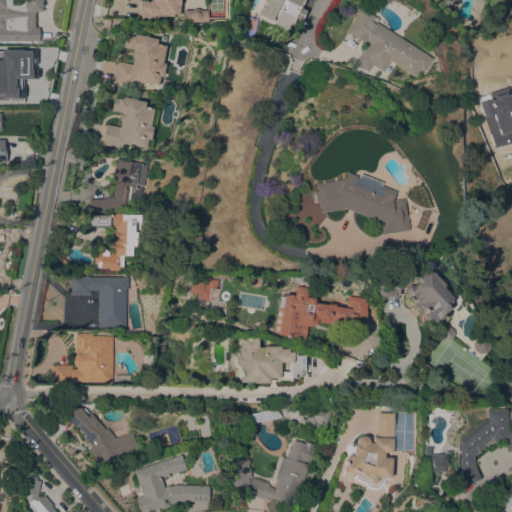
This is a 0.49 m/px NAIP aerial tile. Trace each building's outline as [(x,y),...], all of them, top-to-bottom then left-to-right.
[(0,41),(0,0),(42,0),(42,11),(34,11),(34,27),(39,27),(39,41),(0,41)] [(137,14),(137,1),(128,1),(128,0),(180,0),(180,5),(179,5),(179,15),(139,17),(140,15),(137,14)] [(255,15),(259,7),(261,8),(263,3),(261,2),(262,0),(303,0),(299,8),(305,10),(300,20),(295,18),(289,31),(255,15)] [(360,8),(374,17),(371,22),(375,24),(376,22),(431,58),(423,71),(420,69),(414,77),(389,60),(382,71),(371,64),(366,73),(352,64),(365,44),(345,31),(360,8)] [(208,9),(208,22),(184,22),(184,9),(208,9)] [(131,64),(132,58),(130,58),(132,49),(123,47),(125,34),(133,36),(134,33),(147,36),(147,37),(157,39),(156,44),(165,45),(162,63),(165,63),(162,76),(161,76),(160,84),(158,84),(158,85),(134,81),(134,82),(130,82),(130,84),(113,81),(117,61),(131,64)] [(0,46),(12,46),(11,63),(12,63),(12,87),(15,87),(14,103),(11,103),(11,101),(0,101),(0,46)] [(123,97),(135,99),(135,100),(145,102),(144,106),(159,109),(156,127),(153,126),(150,138),(154,139),(152,148),(145,147),(145,148),(123,143),(122,145),(118,145),(117,147),(101,144),(105,124),(119,127),(121,121),(119,121),(120,112),(111,110),(113,97),(121,99),(122,97),(123,97)] [(116,181),(113,181),(116,159),(147,164),(144,186),(135,184),(134,187),(142,189),(140,201),(129,199),(131,187),(128,187),(124,210),(89,210),(89,199),(100,199),(114,196),(116,181)] [(317,212),(313,184),(341,179),(344,172),(355,177),(356,173),(379,182),(377,185),(392,191),(389,200),(400,198),(405,230),(377,234),(375,222),(342,209),(317,212)] [(141,228),(135,227),(135,232),(137,232),(136,246),(133,246),(133,256),(123,256),(122,267),(119,267),(119,271),(109,271),(109,268),(100,268),(100,267),(97,267),(97,264),(94,264),(94,250),(108,251),(108,254),(114,254),(115,226),(104,226),(104,228),(93,228),(93,226),(89,225),(89,214),(105,214),(105,213),(142,214),(141,228)] [(402,296),(403,295),(401,293),(402,292),(401,290),(402,287),(405,285),(408,285),(410,287),(416,281),(412,278),(417,272),(420,274),(423,271),(429,272),(440,285),(439,289),(447,298),(447,302),(445,304),(442,304),(446,309),(433,320),(431,316),(424,323),(419,324),(416,319),(416,315),(420,312),(418,310),(416,312),(402,296)] [(374,297),(372,276),(395,274),(397,290),(395,290),(395,295),(374,297)] [(97,327),(98,290),(90,290),(90,294),(70,294),(70,275),(86,275),(86,277),(123,277),(123,275),(128,275),(128,289),(126,289),(125,328),(97,327)] [(202,301),(202,300),(196,299),(196,294),(194,294),(187,294),(188,287),(189,287),(189,283),(192,283),(192,280),(201,281),(200,284),(205,284),(206,279),(211,279),(210,288),(207,288),(206,302),(202,301)] [(334,322),(334,324),(314,321),(313,324),(312,325),(309,326),(304,327),(303,335),(302,335),(301,340),(280,337),(284,309),(279,309),(280,308),(276,307),(277,296),(281,297),(282,294),(291,295),(292,286),(306,288),(305,294),(312,295),(311,301),(332,304),(332,306),(342,308),(344,296),(365,299),(361,327),(334,322)] [(433,338),(433,331),(437,327),(443,326),(445,327),(449,330),(450,335),(451,334),(464,344),(461,348),(447,337),(446,338),(435,338),(433,338)] [(51,384),(50,365),(71,365),(71,369),(76,369),(76,367),(72,363),(72,358),(75,354),(74,353),(74,333),(90,333),(90,335),(112,336),(112,383),(51,384)] [(475,352),(470,348),(469,341),(473,336),(480,336),(485,340),(485,347),(481,352),(475,352)] [(252,382),(238,382),(238,365),(235,365),(234,363),(233,361),(233,358),(235,356),(237,355),(237,347),(238,347),(238,337),(257,337),(256,347),(262,347),(262,346),(279,346),(279,349),(287,349),(286,352),(295,352),(295,355),(303,355),(303,374),(293,373),(293,378),(290,378),(289,379),(276,379),(276,378),(268,378),(268,383),(252,383),(252,382)] [(319,405),(318,408),(329,411),(324,425),(314,421),(311,424),(293,406),(300,404),(321,400),(319,405)] [(76,404),(86,417),(90,413),(97,423),(98,422),(104,429),(106,427),(114,437),(131,432),(136,448),(128,451),(128,453),(122,455),(122,452),(104,466),(99,461),(97,462),(87,449),(90,446),(82,436),(84,434),(76,424),(73,426),(61,412),(72,404),(75,402),(76,404)] [(273,408),(279,414),(279,417),(252,423),(247,417),(246,414),(273,408)] [(468,482),(467,480),(461,482),(456,471),(455,465),(454,440),(480,419),(481,421),(482,420),(481,409),(491,408),(491,409),(501,408),(503,432),(511,427),(511,464),(500,440),(486,440),(469,455),(469,465),(476,479),(468,482)] [(341,470),(346,457),(349,458),(350,454),(351,444),(354,444),(354,442),(355,438),(357,436),(359,436),(362,436),(365,437),(366,439),(367,442),(370,443),(371,437),(374,437),(375,412),(390,413),(388,438),(390,438),(389,452),(381,452),(381,457),(389,458),(388,477),(384,477),(381,479),(376,479),(375,480),(374,482),(372,483),(369,482),(367,480),(366,478),(362,478),(360,477),(353,474),(341,470)] [(231,486),(230,460),(247,459),(248,471),(249,471),(249,478),(269,484),(268,487),(274,488),(275,485),(274,485),(276,479),(274,479),(281,456),(285,458),(288,447),(290,448),(293,440),(303,443),(304,441),(316,444),(310,462),(308,462),(307,464),(308,464),(303,480),(301,480),(296,495),(291,493),(288,501),(280,498),(280,500),(273,498),(273,499),(268,497),(267,500),(241,492),(240,486),(231,486)] [(424,472),(423,454),(439,453),(439,456),(442,456),(442,471),(424,472)] [(133,470),(180,455),(185,469),(160,477),(163,488),(174,485),(208,485),(207,502),(176,501),(169,504),(167,506),(161,508),(157,507),(142,511),(139,511),(135,497),(141,495),(133,470)] [(36,511),(28,503),(30,493),(19,491),(22,474),(36,477),(35,480),(40,481),(37,495),(38,497),(39,495),(41,497),(44,495),(52,505),(51,506),(55,511),(36,511)] [(504,511),(494,494),(510,485),(509,484),(511,482),(511,511),(504,511)]
